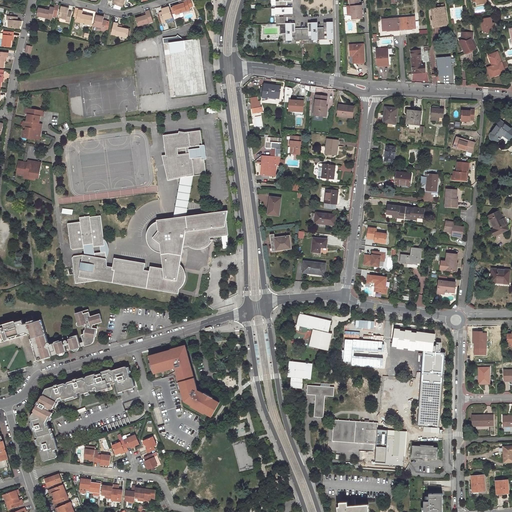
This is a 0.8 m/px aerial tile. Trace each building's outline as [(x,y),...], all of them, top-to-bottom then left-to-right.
[(286,1),(292,1),(292,0),(275,0),(275,8),(286,8),(286,1)] [(350,6),(350,19),(361,19),(361,6),(358,6),(357,0),(348,0),(349,6),(350,6)] [(182,4),(178,6),(172,8),(175,19),(181,17),(182,16),(181,13),(188,11),(188,9),(191,8),(189,1),(182,3),(182,4)] [(48,11),(44,10),(37,9),(36,16),(51,19),(51,17),(53,8),(49,7),(48,9),(48,11)] [(68,22),(70,12),(66,11),(67,9),(59,7),(57,17),(64,19),(64,21),(68,22)] [(171,17),(168,7),(160,10),(161,13),(158,14),(161,23),(164,22),(163,20),(171,17)] [(287,24),(286,17),(293,17),(292,8),(286,8),(275,8),(276,24),(286,24),(287,24)] [(447,26),(445,8),(432,10),(434,27),(447,26)] [(75,22),(90,25),(91,18),(85,16),(81,15),(81,14),(82,12),(77,11),(75,18),(75,22)] [(151,22),(148,13),(145,14),(145,16),(141,17),(134,19),(137,26),(151,22)] [(103,31),(105,21),(101,20),(102,17),(95,15),(92,26),(99,28),(99,30),(103,31)] [(16,21),(16,18),(6,17),(6,20),(8,20),(7,28),(18,29),(19,21),(16,21)] [(382,31),(414,29),(414,18),(381,21),(382,31)] [(492,24),(491,19),(481,21),(484,33),(494,31),(492,24)] [(126,34),(127,26),(121,25),(117,24),(117,21),(113,20),(110,30),(126,34)] [(318,39),(333,39),(333,22),(324,22),(324,29),(317,29),(318,39)] [(302,40),(302,29),(295,30),(295,23),(287,24),(286,24),(286,40),(302,40)] [(318,39),(317,29),(317,23),(308,23),(308,29),(302,29),(302,40),(318,39)] [(12,37),(12,33),(3,32),(1,47),(9,48),(10,40),(10,37),(12,37)] [(472,34),(463,34),(464,42),(462,42),(467,55),(476,51),(472,41),(472,34)] [(163,38),(164,43),(171,99),(207,94),(200,38),(185,40),(178,35),(177,36),(163,38)] [(350,46),(350,55),(355,55),(355,64),(365,63),(363,45),(350,46)] [(388,65),(386,48),(376,49),(377,65),(388,65)] [(421,63),(420,52),(411,52),(413,73),(422,72),(422,73),(424,73),(423,63),(421,63)] [(491,78),(510,70),(506,61),(501,63),(497,52),(493,54),(493,55),(489,57),(492,66),(487,68),(491,78)] [(451,74),(449,57),(437,59),(439,76),(451,74)] [(279,99),(281,87),(265,85),(263,98),(268,98),(268,97),(279,99)] [(325,107),(326,97),(316,96),(313,115),(323,116),(324,107),(325,107)] [(303,111),(304,102),(298,102),(298,100),(290,100),(289,110),(303,111)] [(255,112),(263,111),(262,109),(261,109),(261,107),(259,107),(258,102),(252,102),(253,108),(256,108),(255,109),(255,112)] [(353,117),(354,106),(339,105),(338,115),(353,117)] [(395,123),(397,109),(385,107),(384,122),(395,123)] [(27,121),(26,127),(27,127),(27,129),(26,134),(27,134),(27,138),(40,140),(41,136),(39,136),(40,133),(41,133),(43,125),(40,124),(40,123),(41,116),(41,114),(44,114),(45,110),(30,108),(29,114),(27,121)] [(444,117),(445,108),(433,108),(432,116),(440,116),(444,117)] [(467,111),(462,110),(462,121),(470,122),(471,120),(474,120),(475,110),(471,110),(471,111),(467,111)] [(418,125),(419,113),(408,111),(406,124),(418,125)] [(511,132),(511,129),(500,120),(490,133),(490,134),(489,135),(489,137),(489,138),(492,140),(493,140),(494,140),(496,139),(497,139),(498,138),(500,139),(500,138),(499,136),(501,134),(502,134),(504,135),(508,138),(511,132)] [(206,175),(204,160),(202,160),(200,147),(202,146),(200,132),(163,136),(165,148),(167,148),(168,155),(166,156),(162,156),(168,181),(180,178),(193,177),(206,175)] [(301,154),(301,141),(303,141),(304,135),(291,134),(291,146),(294,146),(294,153),(301,154)] [(472,152),(476,143),(457,136),(454,147),(472,152)] [(338,140),(327,138),(326,153),(335,154),(336,146),(338,146),(338,140)] [(265,141),(264,148),(272,149),(271,156),(263,156),(263,162),(281,163),(281,162),(281,159),(282,142),(265,141)] [(385,161),(394,162),(396,148),(387,147),(387,146),(380,145),(379,153),(386,154),(385,161)] [(24,175),(30,176),(36,177),(40,178),(42,162),(39,161),(38,163),(36,163),(36,161),(32,160),(32,162),(28,162),(28,164),(26,163),(26,161),(19,160),(17,174),(24,175)] [(468,170),(469,162),(458,161),(457,171),(454,170),(454,175),(456,175),(455,179),(467,180),(467,175),(466,174),(467,170),(468,170)] [(261,175),(275,176),(275,165),(281,165),(281,164),(281,163),(263,162),(261,175)] [(334,179),(336,165),(323,164),(322,178),(334,179)] [(409,186),(411,174),(396,173),(395,184),(409,186)] [(436,192),(438,176),(426,175),(424,191),(436,192)] [(185,217),(193,177),(180,178),(173,219),(185,217)] [(457,189),(446,188),(445,205),(454,206),(455,198),(456,198),(457,189)] [(337,204),(338,190),(325,189),(324,203),(337,204)] [(279,215),(281,199),(269,197),(268,206),(270,206),(269,214),(279,215)] [(387,206),(386,215),(397,216),(397,218),(402,219),(402,216),(405,217),(406,208),(387,206)] [(423,209),(406,208),(405,217),(407,217),(406,219),(412,220),(412,217),(423,218),(423,209)] [(508,229),(499,210),(488,215),(494,228),(491,230),(494,236),(508,229)] [(106,282),(173,293),(174,289),(179,290),(179,289),(182,286),(183,284),(184,282),(184,280),(185,278),(184,275),(184,273),(180,272),(178,271),(180,266),(179,265),(178,264),(177,264),(176,263),(178,256),(179,248),(183,248),(189,247),(192,249),(193,249),(197,250),(199,248),(204,245),(208,241),(210,241),(210,239),(228,236),(226,220),(227,212),(185,217),(173,219),(156,221),(156,223),(154,224),(151,227),(149,229),(148,231),(147,234),(147,236),(147,238),(147,240),(147,243),(149,247),(152,250),(154,251),(156,252),(157,253),(160,254),(162,269),(150,267),(149,272),(149,274),(144,274),(143,273),(145,264),(114,259),(112,268),(107,267),(106,259),(105,252),(100,253),(94,254),(94,257),(84,255),(82,255),(73,256),(72,258),(75,283),(98,281),(106,279),(106,282)] [(334,226),(336,215),(317,212),(315,224),(334,226)] [(83,245),(93,244),(93,247),(99,247),(104,246),(103,239),(100,216),(90,218),(90,217),(82,218),(83,222),(68,224),(71,250),(83,249),(83,245)] [(462,235),(463,225),(453,224),(454,220),(446,219),(445,230),(452,230),(452,234),(462,235)] [(376,230),(368,229),(366,239),(374,240),(374,243),(385,244),(386,235),(375,234),(376,230)] [(291,249),(289,236),(274,238),(276,251),(291,249)] [(326,248),(326,240),(312,238),(311,252),(319,253),(320,248),(326,248)] [(108,253),(108,250),(108,246),(107,244),(105,241),(103,239),(104,246),(99,247),(100,253),(105,252),(106,259),(107,257),(108,255),(108,253)] [(205,248),(207,247),(209,245),(213,241),(210,241),(208,241),(204,245),(199,248),(197,250),(200,250),(202,249),(205,248)] [(84,255),(94,257),(94,254),(93,247),(93,244),(83,245),(83,249),(84,255)] [(400,262),(413,264),(414,262),(420,263),(421,250),(412,249),(411,257),(401,255),(400,262)] [(455,269),(457,252),(447,251),(446,260),(443,260),(442,267),(455,269)] [(372,257),(364,256),(363,266),(378,268),(379,261),(384,262),(384,254),(376,253),(376,255),(372,254),(372,257)] [(324,274),(325,264),(304,262),(303,272),(324,274)] [(508,283),(509,270),(491,269),(490,280),(502,281),(501,283),(508,283)] [(383,278),(383,276),(368,274),(367,280),(376,281),(375,285),(374,290),(379,290),(379,291),(386,292),(387,286),(385,286),(386,278),(383,278)] [(445,290),(454,291),(455,280),(447,279),(447,275),(440,274),(438,288),(445,289),(445,290)] [(97,330),(98,324),(96,324),(95,322),(102,319),(100,311),(90,313),(88,307),(75,311),(79,324),(82,323),(84,328),(83,331),(81,332),(84,339),(85,344),(91,342),(93,341),(94,339),(95,338),(95,336),(95,333),(94,333),(95,330),(97,330)] [(0,338),(30,329),(38,357),(40,358),(58,352),(60,351),(60,350),(63,349),(63,350),(65,350),(68,349),(67,347),(70,346),(71,348),(73,347),(74,347),(74,346),(78,345),(78,346),(79,345),(82,345),(80,340),(78,332),(70,335),(71,336),(69,336),(68,334),(61,336),(62,338),(60,339),(60,338),(54,340),(54,341),(51,342),(50,340),(49,340),(48,340),(47,335),(45,336),(40,318),(36,319),(34,318),(32,318),(32,315),(8,323),(7,322),(3,323),(4,325),(1,326),(0,324),(0,338)] [(298,316),(296,328),(312,331),(309,348),(328,352),(331,335),(327,334),(330,323),(298,316)] [(435,334),(394,328),(392,346),(432,352),(435,334)] [(485,348),(486,333),(482,333),(482,332),(473,332),(473,341),(474,341),(474,343),(474,348),(485,348)] [(379,339),(346,336),(345,345),(379,348),(379,339)] [(200,393),(198,391),(199,389),(191,363),(190,363),(189,360),(190,359),(187,347),(185,346),(151,356),(152,362),(150,363),(151,367),(154,367),(155,373),(173,368),(172,366),(177,365),(177,367),(176,370),(178,371),(179,374),(178,375),(180,382),(182,382),(183,389),(183,390),(186,401),(193,405),(192,406),(206,414),(206,413),(207,411),(208,412),(211,414),(211,415),(213,417),(221,403),(214,399),(215,398),(206,393),(205,394),(201,392),(200,393)] [(289,363),(288,378),(292,378),(291,388),(294,388),(295,387),(299,387),(299,389),(302,389),(303,379),(311,380),(312,365),(289,363)] [(54,408),(58,400),(60,397),(63,396),(64,399),(76,395),(76,397),(80,396),(79,393),(82,392),(83,394),(90,391),(95,389),(95,387),(98,386),(98,388),(99,391),(110,387),(109,385),(109,383),(112,382),(113,384),(117,383),(121,392),(135,388),(136,385),(134,377),(132,376),(130,367),(127,365),(113,369),(112,368),(108,369),(103,371),(103,372),(97,374),(97,373),(88,375),(86,377),(85,376),(79,378),(78,377),(76,378),(75,379),(72,381),(69,381),(68,383),(65,382),(62,383),(60,384),(60,383),(57,384),(55,384),(56,385),(47,388),(45,392),(46,395),(43,396),(40,401),(39,401),(38,402),(38,404),(37,406),(36,410),(36,412),(34,413),(32,418),(33,423),(35,428),(34,428),(35,430),(36,430),(37,436),(39,437),(38,439),(38,440),(40,445),(40,446),(41,445),(43,451),(42,451),(44,460),(47,461),(58,458),(59,456),(58,452),(56,452),(55,450),(57,449),(60,448),(59,445),(56,436),(54,437),(50,424),(48,425),(47,421),(51,414),(52,415),(54,412),(51,410),(52,407),(54,408)] [(488,384),(488,368),(478,368),(478,376),(479,376),(479,384),(488,384)] [(511,380),(511,370),(503,371),(503,381),(511,381),(511,380)] [(440,428),(444,375),(422,373),(418,426),(440,428)] [(333,397),(334,388),(308,386),(307,395),(316,396),(314,418),(323,418),(325,396),(333,397)] [(492,426),(492,416),(472,416),(472,426),(480,426),(480,425),(489,425),(489,426),(492,426)] [(511,427),(511,416),(503,417),(503,427),(504,427),(511,427)] [(332,442),(377,445),(376,452),(386,453),(388,431),(378,430),(378,424),(334,421),(332,442)] [(0,469),(12,466),(10,459),(11,458),(9,451),(6,452),(5,449),(8,448),(6,440),(4,440),(1,427),(0,426),(0,469)] [(137,437),(128,440),(129,441),(125,442),(127,445),(128,449),(131,448),(132,449),(141,445),(137,437)] [(156,445),(153,437),(144,440),(146,445),(148,449),(146,449),(148,453),(155,450),(153,447),(156,445)] [(122,444),(113,448),(117,456),(122,454),(126,452),(126,454),(130,452),(128,449),(127,445),(123,447),(122,444)] [(437,460),(438,448),(413,446),(412,458),(437,460)] [(511,462),(511,446),(502,447),(503,463),(511,462)] [(95,450),(85,449),(84,459),(89,459),(94,460),(93,461),(97,462),(98,455),(98,451),(95,450)] [(376,452),(375,463),(386,464),(386,453),(376,452)] [(110,465),(111,455),(102,454),(101,456),(98,455),(97,462),(100,463),(100,464),(110,465)] [(149,469),(158,465),(154,457),(153,457),(152,454),(145,457),(146,460),(145,461),(149,469)] [(64,480),(62,473),(49,478),(50,481),(48,481),(49,486),(64,480)] [(485,491),(484,475),(472,476),(472,492),(485,491)] [(81,491),(87,492),(88,490),(91,490),(92,482),(93,482),(93,480),(87,479),(88,477),(83,477),(81,491)] [(91,492),(94,492),(94,495),(101,496),(102,482),(98,481),(97,483),(93,482),(92,482),(91,490),(91,492)] [(508,494),(508,481),(496,482),(497,494),(508,494)] [(65,484),(51,489),(53,494),(55,493),(56,495),(68,491),(65,484)] [(103,495),(106,495),(106,497),(113,498),(114,485),(110,484),(109,486),(104,485),(103,495)] [(118,500),(118,501),(123,501),(124,490),(120,490),(121,486),(114,485),(113,498),(113,499),(118,500)] [(152,501),(156,502),(158,490),(154,490),(154,486),(148,485),(147,487),(146,499),(152,500),(152,501)] [(126,500),(130,500),(130,502),(136,503),(136,497),(137,488),(138,486),(134,486),(133,491),(127,491),(126,500)] [(139,497),(139,500),(146,501),(146,499),(147,487),(143,487),(143,488),(137,488),(136,497),(139,497)] [(22,494),(21,489),(5,494),(7,498),(8,498),(9,501),(21,497),(20,495),(22,494)] [(56,498),(54,499),(56,504),(70,498),(68,491),(56,495),(56,498)] [(439,511),(439,495),(427,495),(427,502),(422,503),(422,511),(439,511)] [(12,509),(26,504),(24,499),(22,499),(21,497),(9,501),(12,509)] [(74,504),(72,500),(58,507),(60,511),(61,511),(64,511),(74,508),(73,504),(74,504)] [(368,511),(368,505),(347,506),(347,502),(339,503),(339,507),(339,511),(368,511)]
